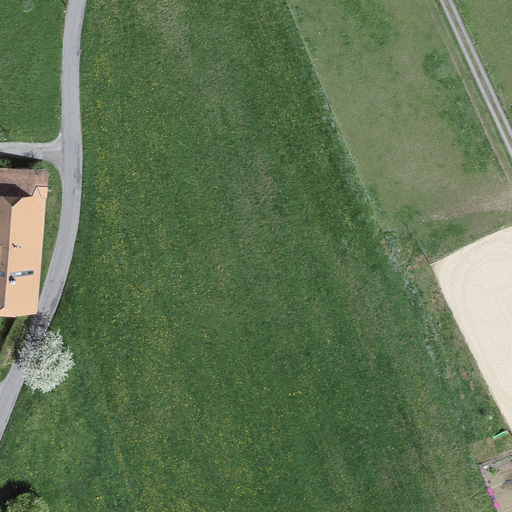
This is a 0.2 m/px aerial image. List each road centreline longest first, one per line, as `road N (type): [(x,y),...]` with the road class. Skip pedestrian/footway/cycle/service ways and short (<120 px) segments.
road 1 (unclassified): [(0,420),(65,247),(75,0)]
road 2 (track): [(445,0),(511,149)]
